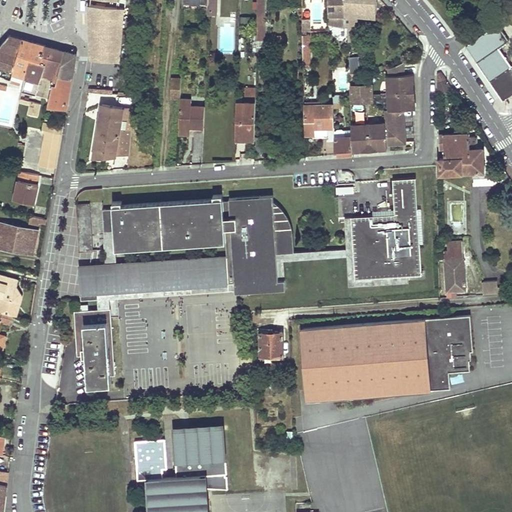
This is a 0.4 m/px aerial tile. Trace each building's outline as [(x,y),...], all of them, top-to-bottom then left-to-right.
[(120,0),(107,0),(107,6),(90,4),(92,59),(120,61),(124,7),(120,7),(120,0)] [(207,0),(208,4),(208,8),(207,16),(217,16),(217,8),(216,0),(207,0)] [(344,27),(345,27),(344,0),(328,0),(329,25),(344,27)] [(344,0),(345,27),(348,27),(349,41),(357,41),(357,15),(375,17),(375,0),(344,0)] [(480,24),(486,32),(494,27),(488,18),(480,24)] [(471,53),(477,62),(493,51),(499,60),(505,56),(498,47),(509,40),(498,24),(494,27),(486,32),(466,46),(471,53)] [(303,84),(310,84),(309,34),(302,35),(303,84)] [(0,45),(0,66),(13,70),(22,39),(8,35),(0,45)] [(271,44),(276,44),(282,44),(282,36),(271,35),(271,44)] [(45,46),(22,39),(13,70),(11,79),(23,83),(28,57),(40,61),(45,46)] [(64,51),(45,46),(40,61),(28,57),(23,83),(21,91),(35,94),(49,98),(53,83),(56,84),(58,74),(64,51)] [(64,51),(58,74),(72,77),(76,54),(64,51)] [(493,51),(477,62),(486,74),(490,81),(511,66),(505,56),(499,60),(493,51)] [(359,73),(358,57),(349,58),(350,73),(359,73)] [(413,84),(413,75),(404,75),(404,63),(391,69),(391,76),(388,76),(389,110),(388,110),(389,143),(402,142),(401,110),(414,110),(414,101),(413,101),(412,84),(413,84)] [(511,66),(490,81),(499,93),(503,99),(511,93),(511,66)] [(135,99),(140,100),(144,100),(147,73),(138,72),(135,99)] [(437,73),(437,78),(437,83),(447,82),(441,72),(437,73)] [(72,77),(58,74),(56,84),(53,83),(49,98),(48,105),(66,108),(68,96),(72,77)] [(181,78),(176,78),(171,77),(170,99),(180,99),(181,78)] [(447,82),(437,83),(438,95),(453,91),(447,82)] [(372,101),(371,84),(350,85),(351,102),(372,101)] [(255,120),(256,88),(245,88),(245,98),(237,98),(236,120),(255,120)] [(20,97),(18,105),(28,107),(26,116),(37,119),(41,102),(20,97)] [(205,107),(198,107),(191,106),(191,100),(180,99),(179,134),(190,134),(190,128),(204,128),(205,107)] [(102,104),(98,127),(95,150),(117,154),(117,153),(129,155),(134,110),(102,104)] [(325,128),(329,128),(334,128),(333,105),(304,105),(304,135),(315,135),(315,128),(325,128)] [(385,118),(351,119),(351,121),(351,130),(352,136),(352,150),(360,150),(360,149),(377,148),(377,149),(386,149),(386,143),(385,118)] [(255,120),(236,120),(236,137),(254,137),(255,120)] [(61,134),(63,126),(45,121),(43,130),(45,130),(39,167),(55,169),(57,156),(61,134)] [(343,154),(345,154),(352,154),(352,136),(351,130),(334,131),(334,137),(335,151),(337,151),(337,155),(343,154)] [(469,132),(454,133),(439,133),(439,149),(444,149),(444,157),(439,157),(440,172),(483,170),(482,148),(477,148),(477,136),(470,137),(469,132)] [(254,137),(254,152),(269,153),(269,138),(254,137)] [(36,194),(37,189),(38,183),(36,183),(38,174),(20,170),(13,199),(31,203),(33,193),(36,194)] [(352,217),(355,278),(408,275),(422,274),(420,242),(417,207),(415,177),(393,179),(395,214),(352,217)] [(352,194),(352,187),(337,187),(337,195),(352,194)] [(104,209),(105,229),(115,229),(116,248),(226,241),(227,255),(215,256),(216,263),(163,266),(161,267),(158,268),(156,271),(155,273),(154,276),(155,280),(156,282),(158,285),(161,286),(165,287),(279,279),(277,252),(294,251),(293,234),(288,235),(288,232),(287,230),(287,227),(286,224),(285,222),(284,220),(283,217),(281,215),(280,212),(278,210),(274,210),(273,201),(273,193),(229,196),(229,199),(223,199),(222,194),(213,194),(213,198),(123,204),(122,200),(113,201),(113,209),(104,209)] [(279,206),(273,201),(274,210),(278,210),(280,212),(281,215),(283,217),(284,220),(285,222),(286,224),(287,227),(287,230),(288,232),(288,235),(293,234),(293,233),(292,230),(291,226),(290,221),(287,216),(284,211),(279,206)] [(90,203),(77,204),(80,251),(93,250),(90,203)] [(39,221),(42,222),(45,223),(46,219),(30,215),(28,222),(38,224),(39,221)] [(215,256),(79,265),(81,291),(89,290),(98,290),(99,298),(286,286),(284,259),(347,255),(349,285),(409,281),(408,275),(355,278),(352,217),(345,217),(347,248),(294,251),(277,252),(279,279),(165,287),(161,286),(158,285),(156,282),(155,280),(154,276),(155,273),(156,271),(158,268),(161,267),(163,266),(216,263),(215,256)] [(0,247),(30,254),(31,247),(33,241),(35,242),(38,230),(0,221),(0,247)] [(441,261),(444,260),(446,291),(457,290),(466,290),(463,249),(444,250),(444,256),(440,256),(441,261)] [(18,298),(17,296),(17,295),(18,295),(18,294),(19,294),(19,293),(18,292),(18,291),(17,290),(16,290),(15,289),(18,279),(0,274),(0,295),(2,297),(0,304),(0,310),(12,314),(13,314),(18,298)] [(498,287),(498,280),(482,281),(483,294),(502,293),(502,286),(498,287)] [(89,290),(81,291),(81,299),(99,298),(98,290),(89,290)] [(88,385),(111,383),(110,374),(115,374),(111,308),(74,310),(76,337),(82,337),(83,354),(85,354),(88,385)] [(9,324),(12,314),(0,310),(0,350),(2,351),(5,339),(3,339),(3,337),(1,334),(0,333),(0,320),(3,321),(3,322),(9,324)] [(471,359),(469,330),(471,330),(470,314),(302,327),(308,398),(438,388),(437,371),(449,371),(470,369),(469,359),(471,359)] [(283,354),(283,343),(282,331),(260,332),(260,355),(283,354)] [(450,387),(449,371),(437,371),(438,388),(450,387)] [(279,394),(279,384),(279,374),(262,374),(262,396),(266,396),(266,393),(279,394)] [(165,439),(135,441),(138,479),(148,479),(150,511),(207,511),(205,475),(210,475),(211,489),(224,488),(227,488),(224,427),(173,430),(177,477),(163,478),(162,469),(167,469),(165,439)] [(0,511),(3,511),(8,472),(0,470),(0,511)] [(224,488),(211,489),(210,475),(205,475),(207,511),(212,511),(211,496),(224,488)]
